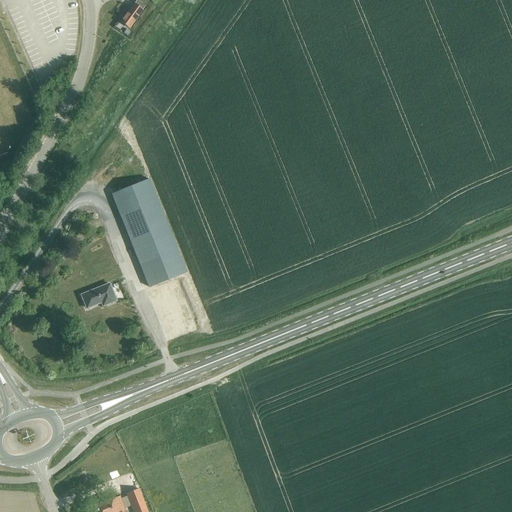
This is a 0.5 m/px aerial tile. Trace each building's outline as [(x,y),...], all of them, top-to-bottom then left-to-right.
[(134,5),(134,4),(121,22),(128,28),(145,6),(137,1),(134,5)] [(112,194),(149,288),(186,273),(149,180),(112,194)] [(103,306),(116,300),(109,284),(81,295),(87,308),(101,302),(103,306)] [(133,491),(126,494),(133,511),(147,511),(138,489),(133,491)] [(125,511),(119,497),(94,507),(96,511),(125,511)]
